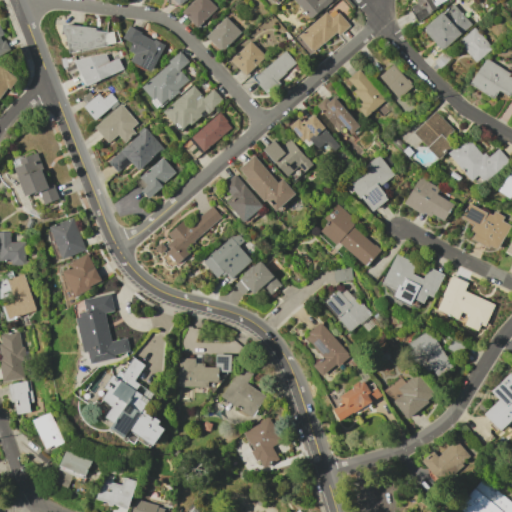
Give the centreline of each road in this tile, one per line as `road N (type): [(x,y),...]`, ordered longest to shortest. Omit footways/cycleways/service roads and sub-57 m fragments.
road 1 (residential): [(114,244),(151,221),(381,20),(383,0)]
road 2 (tertiary): [(114,244),(16,0)]
road 3 (residential): [(46,0),(164,20),(262,124)]
road 4 (residential): [(352,465),(394,454),(440,425),(511,325)]
road 5 (residential): [(364,0),(452,97),(511,137)]
road 6 (residential): [(398,226),(511,283)]
